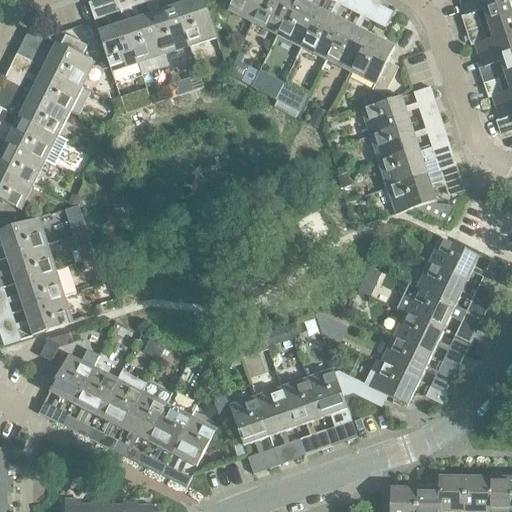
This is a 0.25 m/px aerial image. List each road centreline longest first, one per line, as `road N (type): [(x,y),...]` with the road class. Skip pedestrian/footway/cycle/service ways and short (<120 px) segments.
road 1 (residential): [(229,511),(454,427),(511,343)]
road 2 (residential): [(421,0),(471,125),(511,168)]
road 3 (residential): [(28,422),(173,491)]
